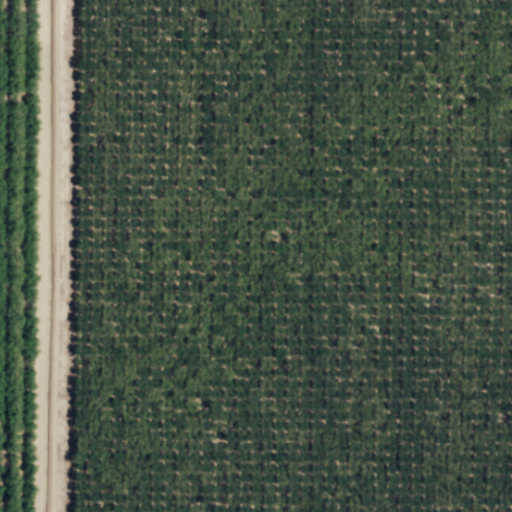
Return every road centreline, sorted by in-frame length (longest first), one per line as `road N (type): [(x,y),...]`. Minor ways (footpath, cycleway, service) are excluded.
road 1 (track): [(40,511),(44,0)]
road 2 (track): [(71,0),(68,511)]
